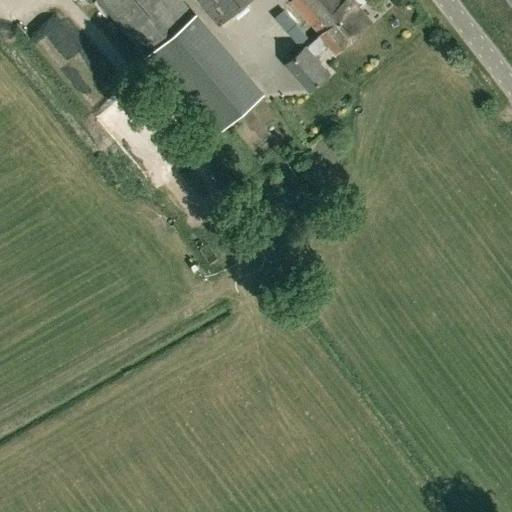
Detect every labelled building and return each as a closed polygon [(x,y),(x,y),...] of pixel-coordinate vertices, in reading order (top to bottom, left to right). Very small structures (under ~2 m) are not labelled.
[(100,0),(147,55),(194,15),(180,0),(100,0)] [(197,0),(219,25),(248,0),(197,0)] [(329,45),(337,54),(373,23),(358,6),(365,0),(291,0),(320,33),(306,46),(286,63),(310,90),(329,73),(316,57),(329,45)] [(194,15),(147,55),(214,133),(261,94),(194,15)] [(336,119),(336,110),(315,110),(315,119),(336,119)]
